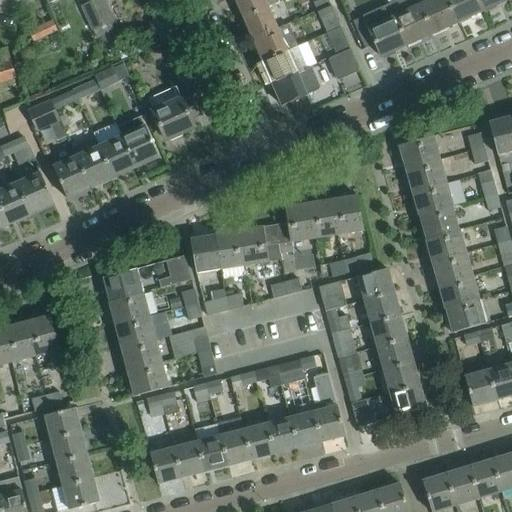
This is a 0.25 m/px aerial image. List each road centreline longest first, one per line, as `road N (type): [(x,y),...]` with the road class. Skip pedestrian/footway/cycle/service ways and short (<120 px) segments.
road 1 (residential): [(511,426),(175,511)]
road 2 (tertiary): [(0,275),(260,157)]
road 3 (tertiary): [(260,157),(511,44)]
road 4 (residential): [(260,157),(191,0)]
